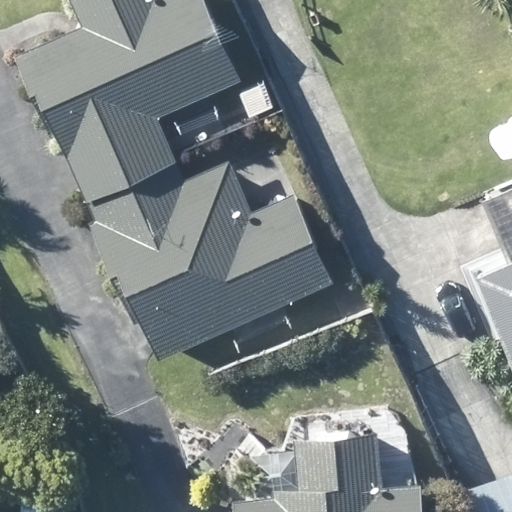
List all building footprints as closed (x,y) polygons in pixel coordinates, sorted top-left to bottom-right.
[(88,197),(176,157),(172,148),(156,114),(211,88),(242,74),(208,0),(72,0),(78,14),(84,25),(65,34),(16,55),(47,124),(49,128),(55,126),(83,187),(88,197)] [(246,104),(248,110),(250,114),(274,106),(265,84),(241,93),(246,104)] [(176,157),(88,197),(98,220),(91,222),(118,281),(123,293),(137,321),(143,318),(156,348),(161,357),(230,324),(279,303),(334,279),(275,149),(232,169),(227,157),(184,177),(176,157)] [(511,259),(509,261),(476,275),(501,333),(511,361),(511,259)] [(425,511),(423,477),(378,481),(376,430),(295,436),(296,450),(299,487),(274,488),(274,495),(253,496),(239,497),(239,511),(425,511)] [(62,511),(63,501),(25,499),(24,511),(62,511)]
